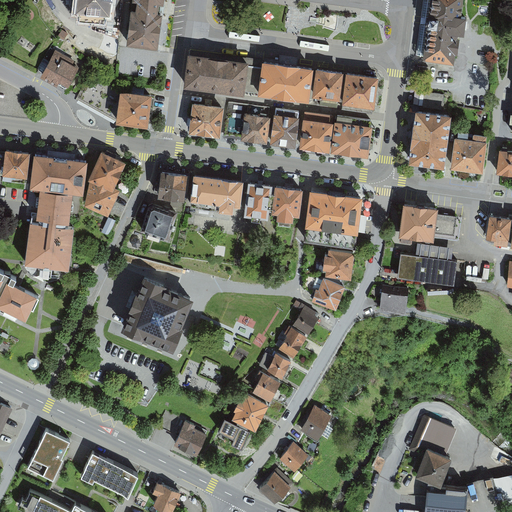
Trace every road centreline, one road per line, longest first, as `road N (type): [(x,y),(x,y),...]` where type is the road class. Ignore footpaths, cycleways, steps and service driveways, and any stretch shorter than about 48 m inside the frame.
road 1 (residential): [(381,171),(366,285),(234,496)]
road 2 (residential): [(164,147),(150,157),(40,401)]
road 3 (tertiary): [(164,147),(370,176),(381,171)]
road 4 (secondary): [(234,496),(40,401)]
road 5 (residential): [(399,58),(191,32)]
road 6 (residential): [(381,171),(511,202)]
road 7 (residential): [(191,32),(164,147)]
